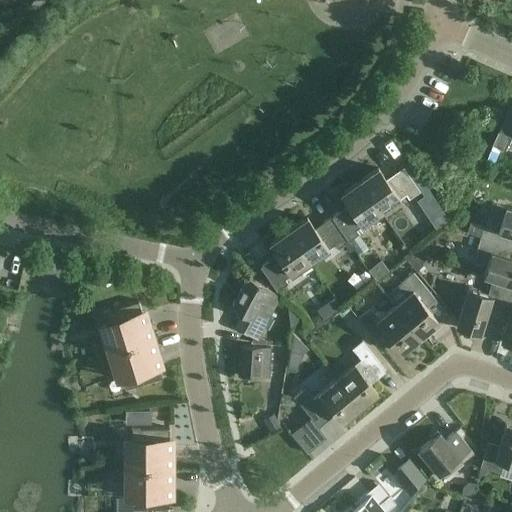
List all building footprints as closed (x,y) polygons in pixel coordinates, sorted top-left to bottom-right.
[(511,104),(510,103),(499,127),(492,145),(496,147),(504,151),(508,142),(511,144),(511,104)] [(359,181),(381,212),(406,194),(409,197),(420,189),(404,166),(386,178),(378,167),(359,181)] [(356,229),(381,212),(359,181),(341,194),(348,204),(331,216),(348,240),(359,233),(356,229)] [(415,200),(401,204),(406,219),(419,215),(415,200)] [(467,230),(508,243),(511,232),(511,207),(504,205),(497,224),(484,220),(483,224),(470,220),(467,230)] [(442,210),(430,218),(436,227),(448,219),(442,210)] [(347,241),(348,240),(331,216),(314,228),(307,217),(289,230),(310,261),(335,244),(338,247),(343,243),(349,252),(353,249),(347,241)] [(285,278),(310,261),(289,230),(270,243),(278,253),(260,266),(276,290),(288,282),(285,278)] [(511,256),(504,254),(508,243),(467,230),(467,232),(479,236),(474,249),(477,250),(473,262),(483,265),(481,272),(492,275),(507,280),(511,281),(511,256)] [(412,251),(404,257),(413,267),(423,254),(412,251)] [(394,302),(420,334),(438,319),(423,300),(432,293),(413,269),(400,280),(409,290),(394,302)] [(99,278),(99,281),(100,284),(102,285),(105,286),(108,284),(110,282),(110,279),(109,276),(106,275),(103,274),(101,275),(99,278)] [(497,311),(507,280),(492,275),(487,291),(468,285),(456,323),(479,331),(487,308),(497,311)] [(257,338),(279,297),(271,290),(248,278),(231,308),(241,314),(235,325),(257,338)] [(511,281),(507,280),(497,311),(507,314),(499,338),(511,342),(511,281)] [(156,337),(151,321),(145,323),(138,300),(103,311),(106,322),(100,324),(108,351),(156,337)] [(401,350),(420,334),(394,302),(378,315),(369,305),(357,315),(377,339),(386,331),(401,350)] [(313,318),(312,325),(316,330),(326,322),(319,314),(313,318)] [(291,336),(288,350),(301,352),(308,348),(291,332),(291,336)] [(108,351),(117,379),(123,377),(126,388),(162,377),(155,354),(161,352),(156,337),(108,351)] [(336,375),(360,404),(377,390),(368,379),(385,366),(362,337),(351,345),(359,356),(336,375)] [(268,376),(270,348),(241,346),(239,374),(268,376)] [(341,419),(360,404),(336,375),(311,395),(303,385),(293,394),(316,422),(333,408),(341,419)] [(149,411),(125,411),(125,423),(149,423),(149,411)] [(270,431),(274,428),(280,425),(273,413),(263,418),(270,431)] [(511,463),(511,424),(505,422),(498,443),(487,439),(479,464),(480,464),(478,474),(483,475),(484,473),(486,473),(487,467),(499,471),(503,460),(511,463)] [(175,467),(175,451),(169,451),(169,427),(131,427),(131,439),(125,439),(125,467),(175,467)] [(461,460),(472,451),(454,429),(444,437),(438,430),(417,448),(436,471),(457,454),(461,460)] [(423,477),(408,458),(392,471),(407,490),(423,477)] [(175,467),(125,467),(125,496),(131,496),(131,511),(148,511),(149,507),(169,507),(169,483),(175,483),(175,467)] [(383,511),(395,502),(388,494),(378,502),(368,490),(357,499),(360,503),(353,508),(350,505),(341,511),(383,511)]
